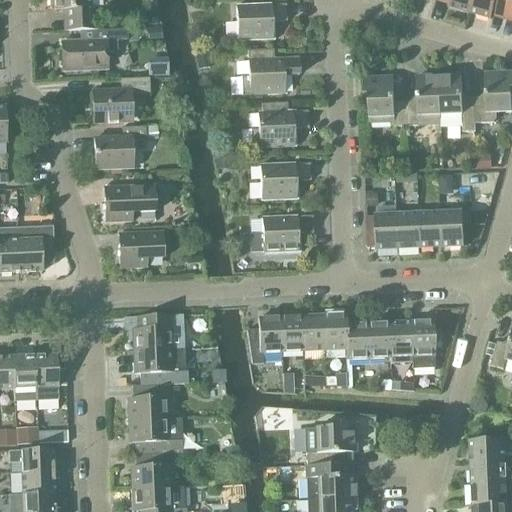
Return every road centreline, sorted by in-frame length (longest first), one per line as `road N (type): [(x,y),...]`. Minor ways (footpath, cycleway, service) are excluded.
road 1 (residential): [(93,301),(63,192),(60,120),(18,86),(14,0)]
road 2 (residential): [(350,287),(335,7)]
road 3 (residential): [(427,511),(485,284)]
road 4 (residential): [(101,511),(93,301)]
road 5 (residential): [(511,56),(335,7)]
road 6 (residential): [(93,301),(241,293)]
road 7 (residential): [(485,284),(350,287)]
